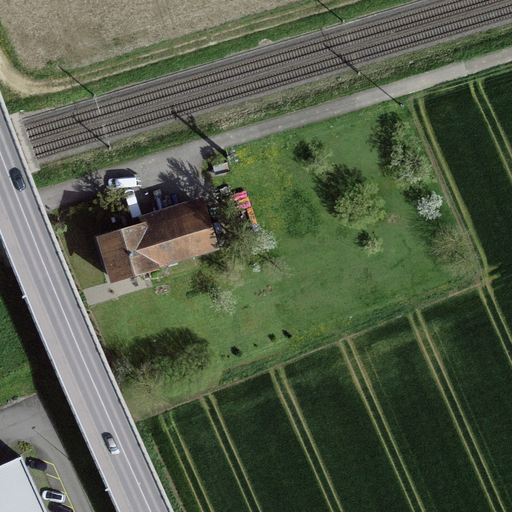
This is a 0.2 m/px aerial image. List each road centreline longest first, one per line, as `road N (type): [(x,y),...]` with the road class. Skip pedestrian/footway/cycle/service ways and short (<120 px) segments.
road 1 (residential): [(0,212),(400,91)]
road 2 (primary): [(0,154),(150,511)]
road 3 (track): [(0,66),(20,85),(71,83),(345,0)]
